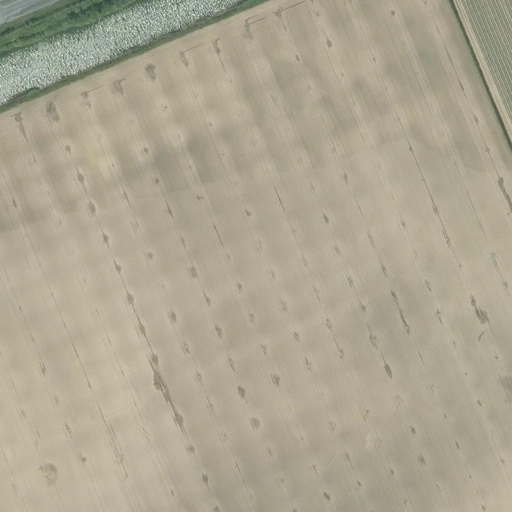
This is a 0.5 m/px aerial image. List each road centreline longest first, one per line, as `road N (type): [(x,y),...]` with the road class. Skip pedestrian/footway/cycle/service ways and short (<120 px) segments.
road 1 (track): [(283,0),(0,118)]
road 2 (track): [(455,0),(511,137)]
